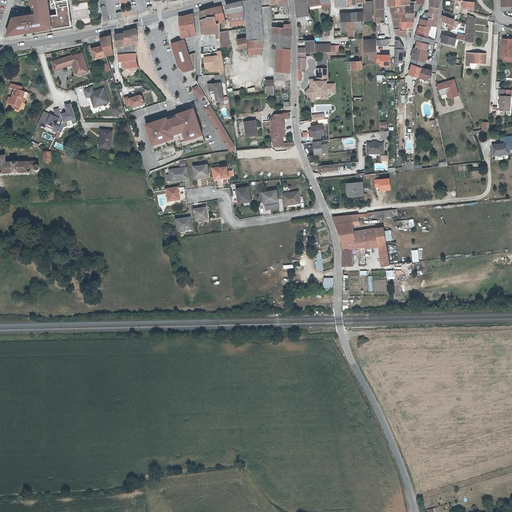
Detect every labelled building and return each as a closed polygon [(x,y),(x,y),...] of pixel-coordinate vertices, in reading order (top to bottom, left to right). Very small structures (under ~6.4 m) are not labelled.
[(47,0),(29,0),(32,14),(13,17),(9,30),(11,35),(25,32),(25,31),(35,30),(72,24),(67,0),(55,0),(57,13),(50,14),(47,0)] [(245,0),(247,22),(247,26),(264,25),(261,0),(245,0)] [(294,0),(296,16),(305,15),(307,20),(312,18),(312,17),(309,11),(308,6),(308,3),(307,0),(294,0)] [(376,0),(377,8),(384,8),(383,0),(376,0)] [(469,11),(474,12),(475,2),(463,0),(464,2),(463,7),(469,8),(469,11)] [(243,1),(226,5),(228,16),(230,16),(231,21),(245,19),(243,1)] [(393,12),(405,12),(414,12),(415,4),(410,5),(396,6),(392,6),(392,12),(393,12)] [(226,23),(224,15),(222,15),(221,5),(213,6),(213,7),(215,25),(218,24),(226,23)] [(219,33),(219,31),(218,24),(215,25),(213,7),(200,10),(200,12),(202,32),(209,32),(209,34),(219,33)] [(444,15),(453,18),(454,14),(445,10),(444,15)] [(354,30),(361,29),(363,29),(363,25),(362,21),(359,22),(358,16),(358,12),(351,13),(352,13),(354,26),(354,28),(354,30)] [(398,23),(405,23),(405,22),(405,18),(405,12),(393,12),(396,29),(398,29),(398,23)] [(430,25),(437,26),(439,14),(428,12),(428,16),(428,20),(427,25),(430,25)] [(192,13),(177,16),(180,37),(195,35),(192,13)] [(340,13),(341,30),(349,30),(348,15),(348,13),(340,13)] [(455,19),(453,18),(444,15),(443,15),(443,21),(449,23),(448,26),(455,28),(456,25),(454,24),(455,19)] [(420,25),(429,28),(430,25),(427,25),(428,20),(426,20),(424,19),(421,19),(420,25)] [(405,22),(405,23),(398,23),(398,29),(396,29),(398,35),(404,36),(406,37),(406,32),(406,26),(413,26),(414,22),(405,22)] [(274,26),(273,33),(273,34),(290,35),(290,34),(290,23),(284,23),(284,26),(274,26)] [(264,25),(247,26),(248,37),(248,38),(249,49),(250,59),(254,59),(254,57),(264,56),(263,48),(266,48),(264,25)] [(419,29),(417,29),(415,34),(417,35),(426,37),(428,33),(428,32),(429,28),(420,25),(420,27),(419,29)] [(136,45),(137,45),(137,38),(137,32),(137,30),(137,28),(124,31),(124,32),(126,46),(128,46),(135,46),(136,45)] [(219,31),(219,33),(220,38),(220,42),(221,46),(229,44),(229,41),(227,30),(227,29),(219,31)] [(129,53),(128,46),(126,46),(124,32),(115,34),(117,45),(119,45),(119,54),(129,53)] [(273,41),(279,41),(282,41),(282,47),(279,47),(278,47),(276,70),(290,71),(289,63),(289,51),(289,50),(289,47),(290,36),(290,35),(273,34),(273,33),(273,41)] [(113,53),(111,35),(99,37),(101,41),(102,45),(106,55),(113,53)] [(429,44),(432,45),(434,40),(426,37),(417,35),(416,40),(429,44)] [(456,38),(443,35),(442,39),(441,41),(454,44),(456,38)] [(248,38),(248,37),(237,38),(238,40),(240,49),(249,49),(248,38)] [(183,39),(176,41),(170,43),(177,66),(183,72),(193,69),(183,39)] [(315,45),(315,44),(315,41),(315,39),(306,39),(306,47),(307,52),(315,52),(315,45)] [(369,60),(377,60),(377,55),(377,52),(377,46),(376,40),(364,40),(363,53),(368,53),(369,60)] [(398,62),(402,62),(402,61),(403,48),(402,44),(400,40),(397,40),(395,66),(398,66),(398,62)] [(416,40),(414,48),(427,52),(429,44),(416,40)] [(330,44),(322,44),(323,52),(331,52),(330,46),(330,44)] [(106,55),(102,45),(91,49),(94,58),(106,55)] [(414,48),(412,58),(418,60),(426,62),(429,53),(427,52),(414,48)] [(136,58),(136,52),(135,53),(129,53),(119,54),(119,61),(123,61),(124,67),(138,66),(137,62),(136,62),(136,60),(136,58)] [(306,52),(298,52),(298,80),(302,81),(302,69),(306,69),(306,52)] [(471,59),(471,62),(486,63),(486,54),(468,52),(468,59),(471,59)] [(72,55),(66,57),(68,63),(71,64),(73,64),(74,66),(73,67),(75,73),(78,75),(88,71),(82,53),(74,55),(75,56),(73,57),(72,55)] [(380,55),(377,55),(377,60),(377,62),(381,62),(381,66),(389,66),(389,55),(380,55)] [(218,56),(205,58),(206,66),(210,65),(212,67),(213,71),(221,70),(225,70),(223,57),(219,57),(219,56),(218,56)] [(66,57),(61,58),(64,67),(71,64),(68,63),(66,57)] [(61,58),(51,61),(54,70),(64,67),(61,58)] [(351,62),(351,70),(361,69),(361,62),(351,62)] [(420,77),(423,68),(411,64),(409,73),(420,77)] [(420,77),(431,81),(432,71),(423,68),(420,77)] [(327,69),(317,69),(317,81),(310,81),(311,87),(306,93),(311,98),(315,93),(322,93),(322,96),(322,98),(327,98),(327,93),(327,84),(327,69)] [(180,81),(185,79),(182,72),(176,74),(180,81)] [(227,85),(236,84),(235,80),(231,80),(230,73),(226,73),(227,85)] [(227,82),(226,79),(216,79),(216,83),(209,84),(210,90),(213,89),(214,92),(216,92),(218,100),(224,99),(221,82),(227,82)] [(454,79),(438,83),(440,90),(447,89),(447,92),(449,97),(459,95),(454,79)] [(204,95),(198,85),(192,89),(198,99),(204,95)] [(21,100),(25,101),(26,94),(19,92),(20,88),(9,86),(8,89),(12,90),(10,100),(7,99),(4,110),(12,112),(13,110),(18,111),(20,102),(21,100)] [(87,97),(90,96),(94,107),(108,102),(103,88),(93,92),(92,87),(84,90),(87,97)] [(501,96),(500,109),(510,109),(511,96),(507,96),(508,89),(499,89),(499,95),(501,96)] [(127,106),(131,105),(132,108),(144,104),(141,95),(129,99),(128,97),(124,98),(127,106)] [(54,110),(57,117),(50,114),(50,115),(44,112),(38,124),(45,127),(45,126),(57,131),(57,130),(61,132),(63,127),(66,126),(65,122),(76,118),(71,104),(65,106),(67,112),(60,115),(58,109),(54,110)] [(235,147),(210,105),(204,109),(229,150),(235,150),(235,147)] [(166,118),(145,125),(152,146),(173,139),(172,136),(182,132),(184,140),(201,135),(193,109),(176,115),(177,117),(167,120),(166,118)] [(284,146),(294,146),(294,142),(284,143),(283,136),(285,136),(284,126),(285,126),(284,117),(289,117),(289,111),(284,112),(284,113),(276,114),(273,120),(274,126),(272,126),(273,136),(275,136),(275,146),(284,145),(284,146)] [(247,136),(258,135),(256,120),(245,122),(247,136)] [(309,135),(314,134),(314,139),(321,138),(320,134),(324,134),(323,123),(312,124),(312,127),(308,128),(309,135)] [(113,131),(101,130),(99,148),(110,149),(113,131)] [(511,135),(507,136),(508,142),(502,143),(493,144),(495,155),(509,153),(509,149),(511,148),(511,135)] [(316,141),(313,141),(314,146),(315,154),(319,154),(323,153),(322,144),(322,140),(316,141)] [(383,143),(367,142),(368,153),(384,153),(383,143)] [(0,170),(1,170),(1,174),(29,173),(29,168),(34,168),(34,169),(34,171),(35,172),(36,172),(37,172),(38,172),(39,171),(40,170),(40,169),(40,168),(39,167),(38,167),(37,166),(36,166),(36,162),(5,164),(5,157),(0,157),(0,152),(0,170)] [(405,170),(414,170),(414,161),(404,162),(405,170)] [(208,165),(194,167),(196,177),(205,176),(205,177),(209,176),(208,165)] [(229,177),(228,172),(227,166),(220,167),(214,168),(213,168),(215,179),(224,178),(225,178),(229,178),(229,177)] [(169,170),(170,174),(171,181),(180,179),(180,180),(189,179),(188,167),(169,170)] [(380,191),(390,189),(389,179),(375,180),(376,187),(380,187),(380,191)] [(362,182),(347,183),(348,194),(363,192),(362,182)] [(239,197),(240,203),(251,201),(249,187),(237,189),(239,197)] [(178,188),(167,190),(169,201),(179,200),(178,192),(179,192),(178,188)] [(278,191),(264,193),(265,203),(274,202),(279,202),(278,191)] [(299,192),(283,194),(285,206),(293,204),(293,203),(301,202),(299,192)] [(194,209),(195,220),(203,219),(208,219),(206,208),(194,209)] [(393,210),(367,212),(368,218),(394,216),(393,210)] [(358,214),(332,216),(339,233),(354,231),(352,221),(359,220),(358,214)] [(190,218),(177,220),(178,231),(183,231),(183,230),(191,229),(190,218)] [(396,227),(408,226),(408,228),(414,228),(413,219),(395,220),(396,227)] [(384,226),(354,231),(355,247),(377,243),(386,242),(384,226)] [(350,247),(355,247),(354,231),(339,233),(342,248),(350,247)] [(386,242),(377,243),(381,265),(390,264),(386,242)] [(350,247),(342,248),(343,249),(343,265),(351,265),(350,247)] [(386,278),(395,278),(395,270),(386,270),(386,278)] [(333,291),(333,278),(323,278),(323,291),(333,291)]
